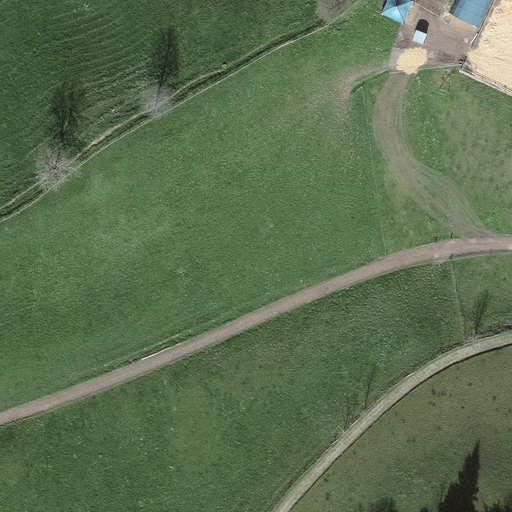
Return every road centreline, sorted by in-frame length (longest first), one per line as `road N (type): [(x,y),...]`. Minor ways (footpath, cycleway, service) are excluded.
road 1 (track): [(0,423),(406,258),(511,243)]
road 2 (track): [(284,511),(354,431),(422,372),(511,339)]
